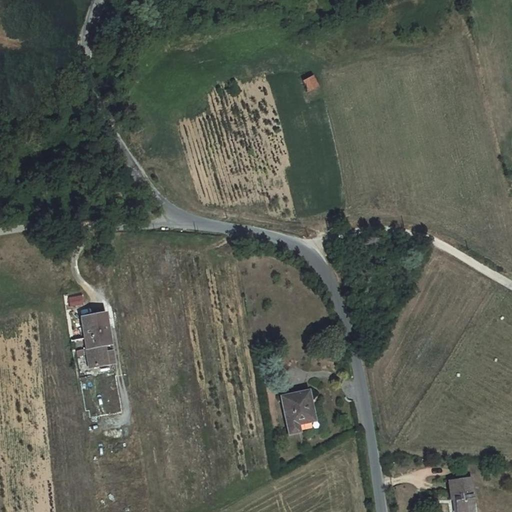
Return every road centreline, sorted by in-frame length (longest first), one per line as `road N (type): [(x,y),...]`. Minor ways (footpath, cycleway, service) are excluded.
road 1 (unclassified): [(376,511),(355,369),(316,258),(178,215),(147,190),(85,78),(82,52),(99,0)]
road 2 (track): [(511,286),(450,248),(390,227),(343,236),(316,258)]
road 3 (track): [(0,229),(178,215)]
